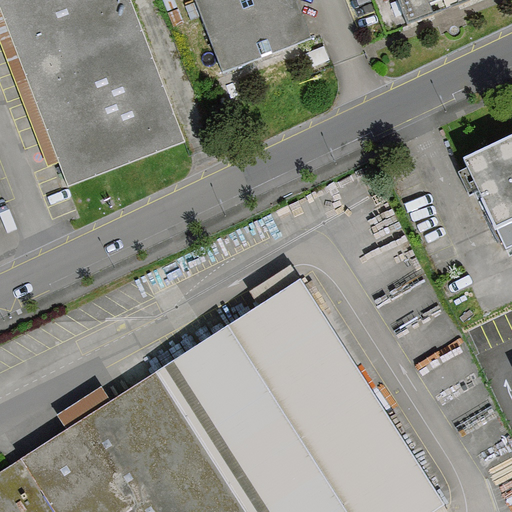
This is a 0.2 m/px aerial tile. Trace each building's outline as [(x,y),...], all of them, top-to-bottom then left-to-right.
[(127,0),(0,0),(0,7),(69,186),(183,143),(127,0)] [(196,0),(223,71),(308,39),(293,0),(196,0)] [(466,0),(397,0),(408,24),(466,0)] [(511,217),(511,137),(464,159),(479,191),(496,226),(511,217)] [(444,511),(288,267),(250,292),(260,306),(159,372),(144,351),(114,370),(127,389),(109,402),(101,389),(59,416),(67,429),(0,471),(0,511),(444,511)]
